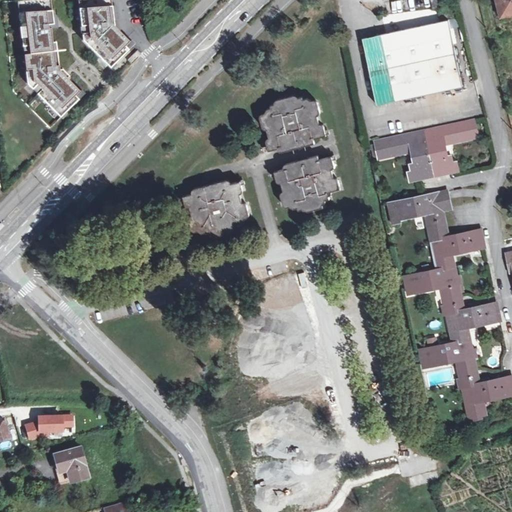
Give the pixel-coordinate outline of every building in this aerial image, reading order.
[(50,0),(31,0),(17,1),(19,19),(24,19),(24,28),(19,28),(21,45),(27,45),(27,53),(21,53),(22,61),(27,61),(27,68),(22,69),(23,83),(28,89),(33,84),(37,89),(33,94),(51,114),(56,110),(59,114),(73,101),(70,97),(75,93),(63,80),(59,74),(61,72),(59,70),(55,70),(54,42),(50,44),(49,30),(53,29),(50,0)] [(111,0),(78,0),(81,42),(103,67),(109,63),(112,67),(126,54),(115,42),(107,49),(101,41),(100,35),(111,34),(114,31),(111,0)] [(503,3),(506,16),(511,14),(511,0),(498,0),(499,4),(503,3)] [(424,26),(438,93),(463,87),(449,21),(424,26)] [(438,93),(424,26),(361,39),(375,106),(438,93)] [(126,54),(130,50),(114,31),(111,34),(100,35),(101,41),(107,49),(115,42),(126,54)] [(109,63),(103,67),(107,71),(112,67),(109,63)] [(33,84),(28,89),(33,94),(37,89),(33,84)] [(73,101),(78,97),(75,93),(70,97),(73,101)] [(295,148),(306,145),(315,143),(314,138),(327,135),(325,126),(321,127),(317,112),(320,111),(318,102),(312,104),(311,101),(307,98),(303,99),(302,97),(294,99),(293,95),(277,100),(278,104),(271,106),(271,108),(268,109),(265,114),(266,117),(261,119),(263,127),(266,126),(270,141),(267,142),(269,150),(282,147),(283,152),(295,148)] [(56,110),(51,114),(54,118),(59,114),(56,110)] [(442,171),(454,168),(454,163),(452,157),(448,158),(444,145),(478,138),(474,121),(377,142),(381,158),(413,151),(416,165),(411,166),(413,172),(414,177),(427,174),(427,178),(442,175),(442,171)] [(306,145),(295,148),(298,160),(310,157),(306,145)] [(319,154),(310,157),(298,160),(287,164),(288,168),(275,172),(278,180),(281,179),(286,195),(282,196),(284,205),(290,203),(291,206),(295,208),(299,207),(300,210),(308,207),(309,211),(325,207),(323,200),(331,198),(329,192),(342,188),(340,179),(336,180),(332,165),(335,164),(333,155),(320,159),(319,154)] [(442,171),(442,175),(459,171),(457,162),(454,163),(454,168),(442,171)] [(414,177),(413,172),(409,172),(411,182),(427,178),(427,174),(414,177)] [(196,194),(185,197),(187,206),(191,205),(195,220),(191,221),(194,229),(199,228),(200,231),(205,234),(208,233),(209,236),(217,233),(218,237),(234,232),(234,229),(241,227),(240,224),(244,223),(246,218),(245,215),(251,214),(248,205),(245,206),(241,191),(244,190),(242,181),(229,185),(228,180),(195,189),(196,194)] [(441,203),(450,201),(448,192),(391,205),(394,221),(426,213),(438,270),(406,277),(410,293),(442,287),(446,306),(449,315),(455,344),(422,351),(425,367),(458,360),(462,379),(464,388),(471,417),(474,417),(483,414),(487,414),(484,400),(511,394),(511,377),(481,384),(475,358),(473,349),(468,327),(501,320),(498,304),(464,311),(459,285),(457,276),(452,254),(485,247),(482,231),(449,238),(443,210),(441,203)] [(441,203),(443,210),(451,208),(450,201),(441,203)] [(153,255),(182,252),(179,221),(149,224),(153,255)] [(75,413),(37,414),(37,421),(25,421),(26,437),(75,436),(75,413)] [(0,442),(10,439),(5,420),(0,421),(0,442)] [(60,469),(68,467),(72,483),(90,478),(82,448),(56,455),(60,469)] [(68,467),(60,469),(64,485),(72,483),(68,467)] [(128,511),(126,503),(106,508),(107,511),(128,511)]
